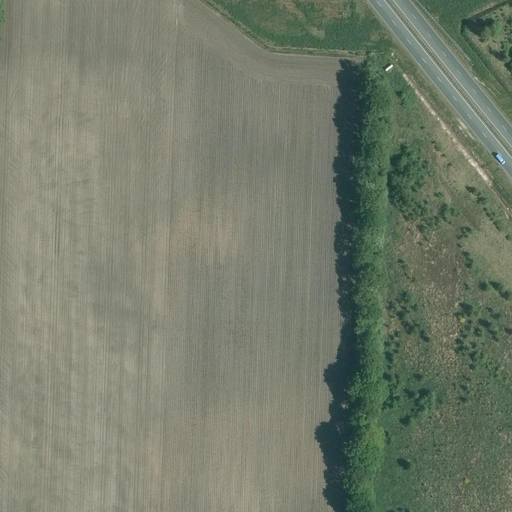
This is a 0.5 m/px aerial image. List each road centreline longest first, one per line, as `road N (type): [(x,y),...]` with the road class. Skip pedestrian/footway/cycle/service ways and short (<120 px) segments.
road 1 (trunk): [(375,0),(511,167)]
road 2 (trunk): [(511,136),(400,0)]
